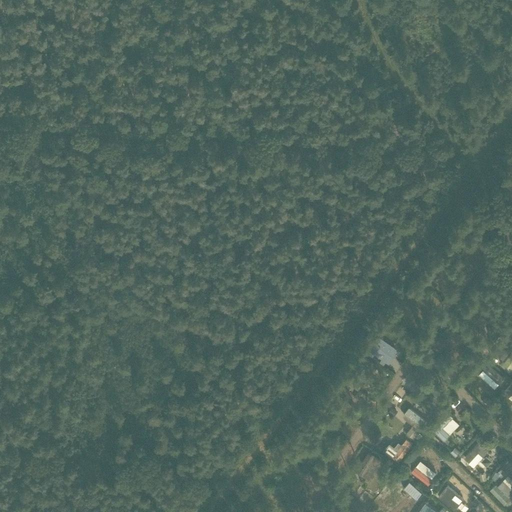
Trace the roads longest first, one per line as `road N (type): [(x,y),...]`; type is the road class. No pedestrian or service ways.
road 1 (track): [(209,511),(478,175)]
road 2 (track): [(363,0),(390,75),(478,175)]
